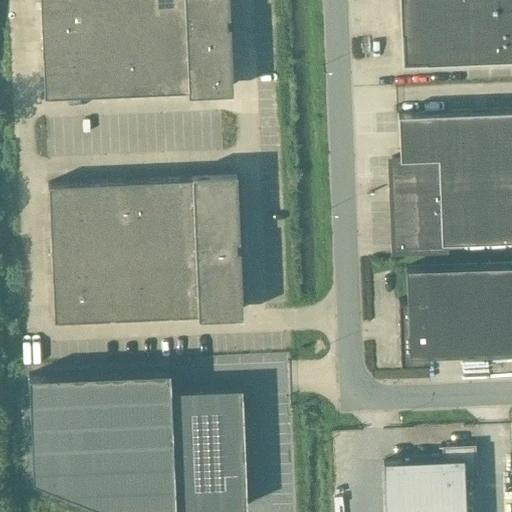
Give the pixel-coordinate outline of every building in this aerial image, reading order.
[(39,0),(44,93),(229,86),(225,0),(39,0)] [(511,56),(511,0),(399,0),(401,29),(402,29),(404,59),(426,58),(426,60),(511,56)] [(511,107),(398,112),(399,156),(391,156),(395,244),(442,243),(442,240),(511,237),(511,107)] [(48,180),(54,316),(239,309),(233,173),(48,180)] [(511,262),(406,266),(407,298),(398,298),(400,362),(429,361),(429,352),(511,349),(511,262)] [(32,478),(116,511),(246,505),(242,384),(170,387),(170,367),(28,373),(32,478)] [(443,457),(384,459),(385,511),(466,511),(465,477),(475,476),(474,443),(443,444),(443,457)]
